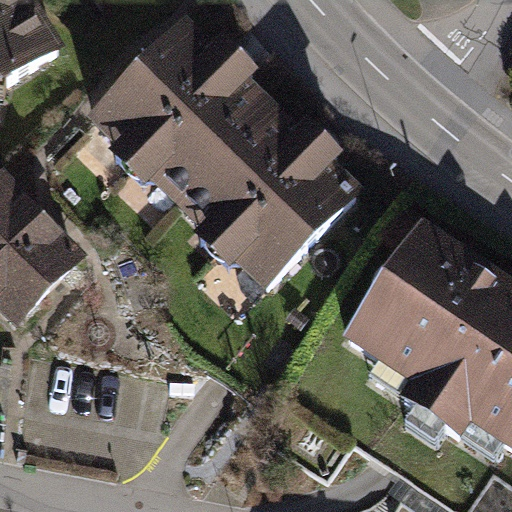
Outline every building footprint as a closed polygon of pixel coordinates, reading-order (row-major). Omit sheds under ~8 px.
[(0,0),(0,91),(52,60),(14,0),(0,0)] [(258,109),(176,25),(79,119),(160,203),(258,109)] [(340,193),(258,109),(160,203),(242,288),(340,193)] [(72,271),(0,190),(0,325),(5,331),(72,271)] [(511,302),(433,249),(358,358),(511,462),(511,302)]
